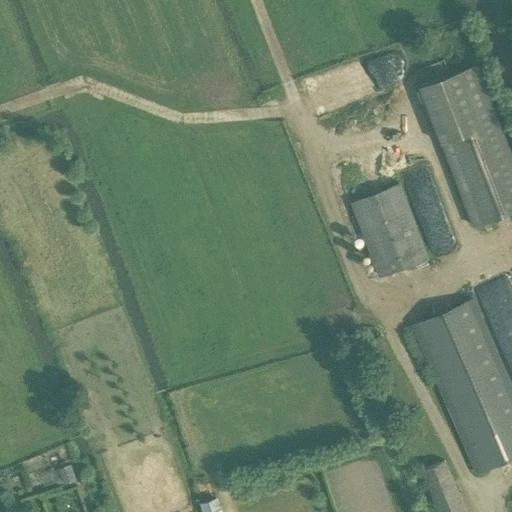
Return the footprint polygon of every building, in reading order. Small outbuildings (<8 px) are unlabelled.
[(419,84),(472,225),(511,209),(511,156),(476,62),(419,84)] [(381,275),(426,258),(398,184),(353,201),(381,275)] [(479,471),(511,456),(511,386),(473,298),(414,324),(479,471)] [(438,511),(467,511),(446,460),(421,471),(438,511)] [(72,464),(60,468),(64,479),(76,475),(72,464)] [(199,504),(202,511),(220,511),(216,498),(199,504)]
